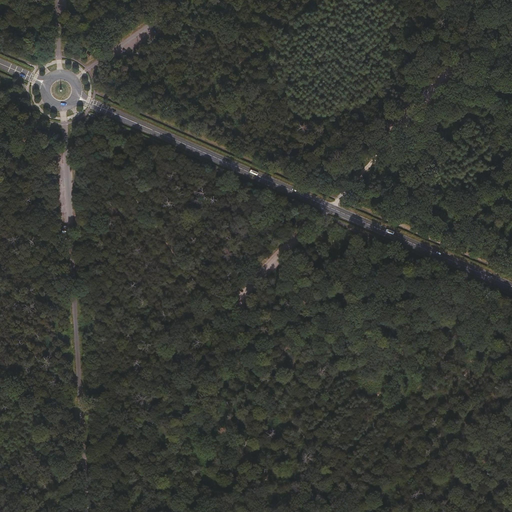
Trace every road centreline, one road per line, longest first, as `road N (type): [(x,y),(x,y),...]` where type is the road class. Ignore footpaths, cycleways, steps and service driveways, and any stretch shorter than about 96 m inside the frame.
road 1 (track): [(70,105),(353,511)]
road 2 (track): [(53,511),(322,205)]
road 3 (track): [(63,107),(89,511)]
road 4 (secondary): [(76,98),(322,205)]
road 5 (secondary): [(322,205),(511,287)]
road 6 (unclassified): [(322,205),(424,88)]
